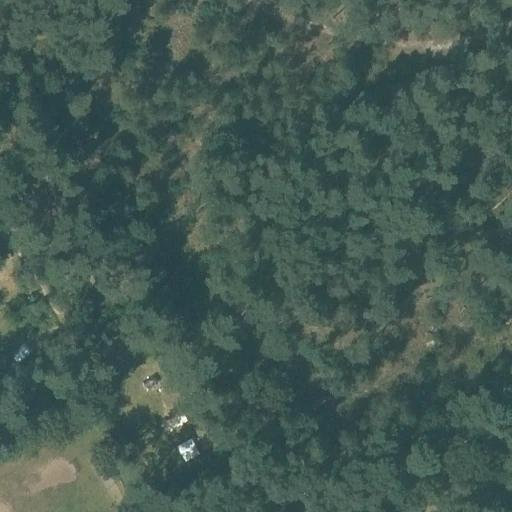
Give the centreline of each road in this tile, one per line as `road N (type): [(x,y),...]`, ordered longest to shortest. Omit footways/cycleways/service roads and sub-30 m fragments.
road 1 (track): [(511,16),(177,148),(148,152),(127,138),(108,75),(0,63)]
road 2 (track): [(276,0),(351,31),(428,46)]
